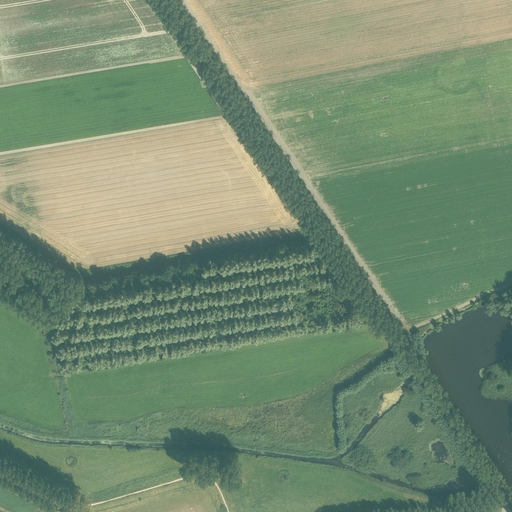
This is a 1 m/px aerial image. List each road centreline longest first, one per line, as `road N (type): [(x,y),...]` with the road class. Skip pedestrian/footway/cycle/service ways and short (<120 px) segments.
road 1 (unclassified): [(503,511),(497,487),(168,0)]
road 2 (track): [(381,315),(70,363),(51,312),(0,287)]
